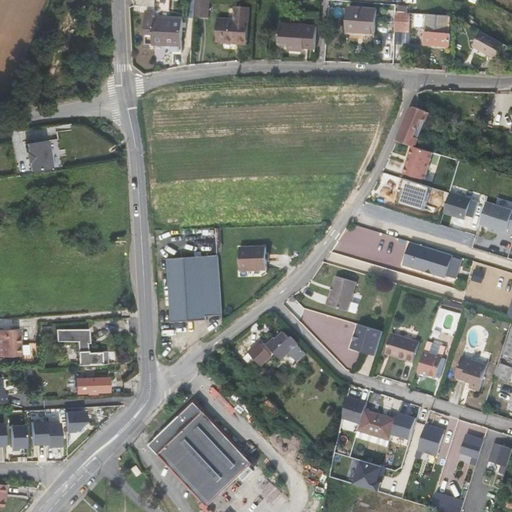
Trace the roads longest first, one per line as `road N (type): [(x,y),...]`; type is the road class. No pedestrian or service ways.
road 1 (unclassified): [(128,88),(149,381)]
road 2 (residential): [(411,78),(226,69),(128,88)]
road 3 (residential): [(274,300),(359,380),(511,426)]
road 4 (residential): [(411,78),(378,168),(307,271),(274,300)]
road 5 (unknown): [(321,251),(472,297)]
road 6 (residential): [(274,300),(170,376),(149,381)]
road 7 (unclassified): [(149,381),(139,411),(63,487)]
road 8 (residential): [(128,88),(113,99),(0,125)]
